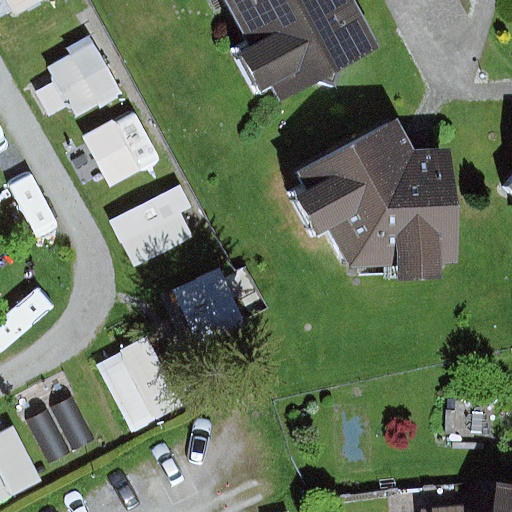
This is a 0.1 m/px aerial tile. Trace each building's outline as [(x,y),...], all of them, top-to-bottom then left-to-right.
[(0,0),(0,18),(33,0),(0,0)] [(366,0),(233,0),(258,48),(246,54),(266,94),(275,89),(283,104),(391,49),(366,0)] [(51,59),(75,115),(126,94),(101,37),(51,59)] [(99,133),(109,165),(152,151),(142,119),(99,133)] [(401,126),(305,178),(315,196),(299,204),(322,246),(333,239),(361,266),(399,263),(400,274),(445,271),(444,252),(457,251),(449,146),(412,149),(401,126)] [(179,183),(113,216),(137,263),(203,230),(179,183)] [(179,285),(203,338),(248,319),(224,266),(179,285)] [(129,420),(170,407),(149,340),(108,353),(129,420)] [(20,426),(0,435),(0,498),(44,478),(20,426)] [(511,511),(511,492),(502,491),(498,511),(511,511)]
